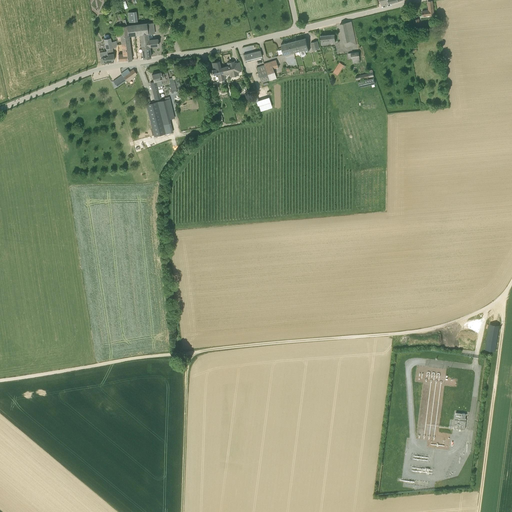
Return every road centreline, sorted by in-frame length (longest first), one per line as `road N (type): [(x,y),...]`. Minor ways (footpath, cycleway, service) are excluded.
road 1 (track): [(187,353),(416,331),(469,316),(501,295)]
road 2 (track): [(204,51),(211,121),(168,174),(162,202),(177,354)]
road 3 (tertiary): [(0,109),(97,69),(298,29)]
road 4 (track): [(501,295),(479,511)]
road 5 (track): [(187,353),(0,379)]
road 6 (track): [(187,353),(182,511)]
road 7 (tertiary): [(298,29),(417,0)]
